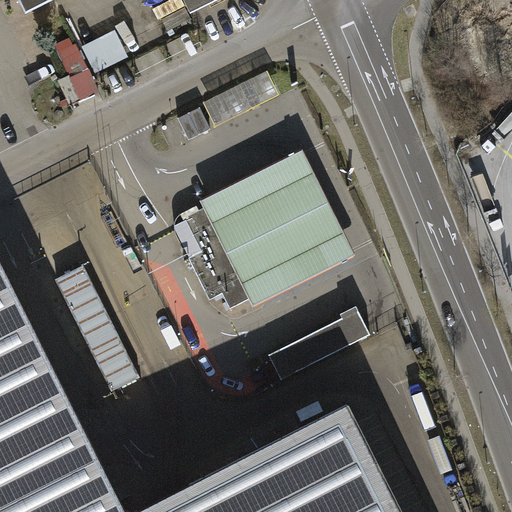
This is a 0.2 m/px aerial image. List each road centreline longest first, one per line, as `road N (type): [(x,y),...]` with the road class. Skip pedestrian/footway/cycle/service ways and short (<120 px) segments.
road 1 (secondary): [(340,5),(511,439)]
road 2 (unclassified): [(340,5),(0,180)]
